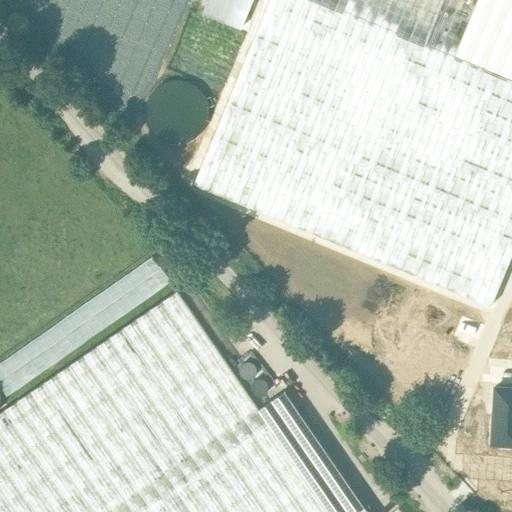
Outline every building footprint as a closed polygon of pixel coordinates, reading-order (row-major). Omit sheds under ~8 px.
[(511,253),(511,77),(323,0),(270,0),(193,188),(489,310),(511,253)] [(511,0),(323,0),(511,77),(511,0)] [(153,93),(166,132),(192,124),(207,119),(194,79),(153,93)] [(177,291),(0,412),(0,511),(368,511),(285,391),(258,409),(177,291)] [(259,396),(261,396),(262,395),(264,395),(265,394),(266,393),(267,392),(268,390),(269,389),(269,388),(269,387),(269,386),(269,385),(268,383),(267,381),(266,380),(265,379),(263,378),(261,378),(259,378),(257,378),(255,379),(253,381),(252,383),(251,384),(251,385),(251,386),(251,388),(251,390),(252,391),(252,392),(253,393),(254,394),(256,395),(259,396)] [(511,386),(495,385),(491,443),(511,444),(511,386)]
